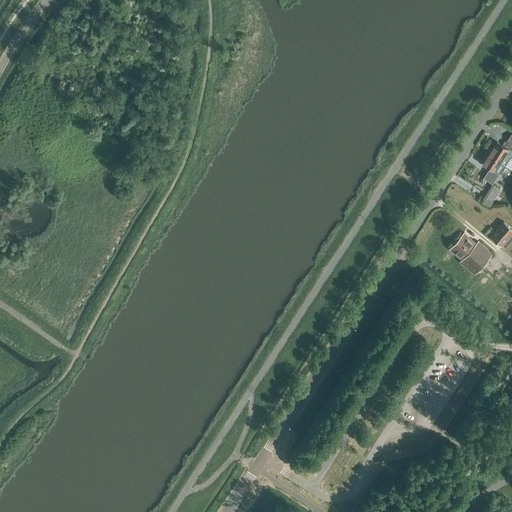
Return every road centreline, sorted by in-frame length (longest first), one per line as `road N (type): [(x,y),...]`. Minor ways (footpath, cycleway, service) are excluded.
road 1 (tertiary): [(227,511),(511,76)]
road 2 (track): [(511,260),(396,167)]
